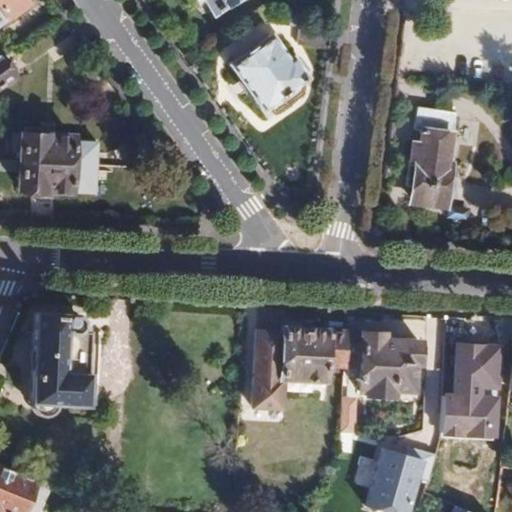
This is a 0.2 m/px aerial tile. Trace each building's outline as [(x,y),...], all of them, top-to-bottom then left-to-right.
[(0,0),(0,10),(8,22),(28,8),(22,0),(0,0)] [(201,0),(211,13),(228,0),(201,0)] [(329,47),(331,31),(298,27),(296,43),(329,47)] [(286,62),(269,38),(228,66),(260,112),(306,80),(303,76),(307,73),(298,60),(294,63),(290,59),(286,62)] [(0,90),(16,79),(1,57),(0,57),(0,90)] [(454,116),(416,110),(413,131),(421,132),(420,146),(413,146),(411,163),(410,163),(407,187),(414,189),(412,202),(442,205),(448,167),(444,166),(447,137),(451,138),(454,116)] [(69,137),(18,135),(15,189),(66,192),(69,137)] [(76,318),(36,316),(31,405),(33,406),(35,415),(37,417),(40,419),(44,420),(48,420),(51,418),(55,415),(57,411),(57,407),(86,408),(89,377),(87,376),(89,336),(81,335),(81,324),(76,318)] [(511,321),(499,321),(495,354),(511,356),(511,321)] [(326,379),(343,381),(343,370),(346,334),(282,331),(280,380),(326,384),(326,379)] [(383,336),(346,334),(343,370),(357,371),(356,394),(364,394),(364,398),(389,399),(390,391),(410,394),(411,367),(417,367),(419,344),(383,342),(383,336)] [(511,468),(501,467),(499,481),(511,482),(511,468)] [(36,484),(0,468),(0,511),(43,511),(52,493),(35,486),(36,484)]
